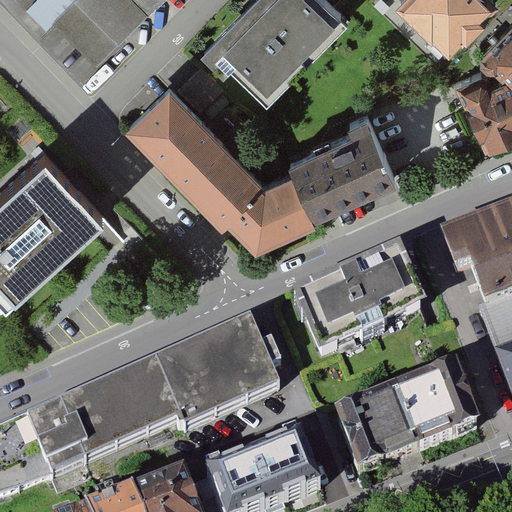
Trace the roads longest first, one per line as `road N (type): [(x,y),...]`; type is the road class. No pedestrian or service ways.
road 1 (residential): [(511,181),(233,293)]
road 2 (residential): [(233,293),(213,310),(0,406)]
road 3 (residential): [(84,127),(233,293)]
road 4 (residential): [(211,0),(84,127)]
road 5 (secondary): [(391,511),(511,465)]
road 6 (residential): [(0,40),(84,127)]
